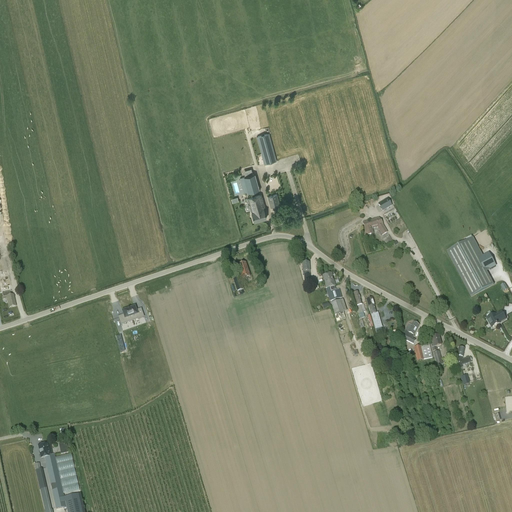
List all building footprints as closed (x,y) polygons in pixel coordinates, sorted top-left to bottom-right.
[(277,161),(269,133),(256,137),(264,165),(277,161)] [(253,175),(240,178),(244,194),(257,191),(253,175)] [(277,194),(267,197),(270,208),(280,205),(277,194)] [(261,195),(247,199),(251,212),(254,222),(266,218),(264,209),(265,209),(261,195)] [(379,205),(382,211),(391,206),(388,200),(379,205)] [(382,235),(386,233),(378,219),(363,224),(367,236),(370,235),(369,230),(378,227),(382,235)] [(473,238),(447,252),(471,297),(494,285),(486,272),(490,270),(473,238)] [(1,266),(2,266),(1,260),(0,260),(0,285),(2,294),(3,298),(6,297),(9,308),(16,307),(13,296),(11,296),(10,292),(11,292),(7,273),(3,274),(1,266)] [(237,266),(241,280),(250,277),(245,263),(237,266)] [(309,264),(302,264),(302,272),(303,272),(303,279),(304,279),(304,284),(310,283),(309,272),(310,272),(309,264)] [(331,274),(323,276),(327,289),(326,289),(325,289),(330,304),(331,304),(334,316),(336,323),(345,320),(343,313),(347,312),(343,300),(342,300),(339,289),(336,291),(334,287),(331,274)] [(239,278),(233,280),(237,292),(243,290),(239,278)] [(356,307),(358,314),(360,319),(364,318),(363,313),(362,313),(360,306),(362,305),(358,293),(353,294),(356,307)] [(366,300),(371,315),(376,335),(382,333),(376,314),(376,312),(372,299),(366,300)] [(134,304),(127,306),(130,319),(140,316),(138,308),(134,308),(134,304)] [(130,319),(127,306),(119,309),(120,314),(116,315),(120,323),(130,319)] [(347,314),(350,323),(358,320),(355,312),(347,314)] [(492,328),(501,324),(500,323),(506,320),(502,312),(496,315),(495,314),(486,319),(492,328)] [(356,323),(351,324),(354,335),(363,332),(361,326),(357,327),(356,323)] [(406,336),(403,340),(413,345),(415,341),(412,339),(419,326),(413,323),(411,326),(409,325),(403,335),(406,336)] [(438,336),(431,338),(433,344),(430,345),(432,352),(437,351),(436,347),(441,346),(438,336)] [(417,362),(432,358),(429,345),(413,348),(417,362)] [(456,358),(456,359),(457,363),(460,373),(463,373),(462,369),(464,368),(463,366),(463,365),(463,362),(461,362),(460,359),(462,359),(463,358),(464,350),(458,349),(457,355),(455,354),(455,357),(456,358)] [(439,352),(433,354),(437,367),(443,365),(439,352)] [(41,459),(44,458),(56,510),(66,507),(55,456),(53,456),(50,444),(38,447),(41,459)] [(59,445),(61,454),(68,453),(66,444),(59,445)] [(40,470),(39,464),(34,465),(35,471),(40,490),(46,488),(42,469),(40,470)] [(41,497),(45,511),(49,510),(49,508),(51,508),(48,495),(41,497)]
